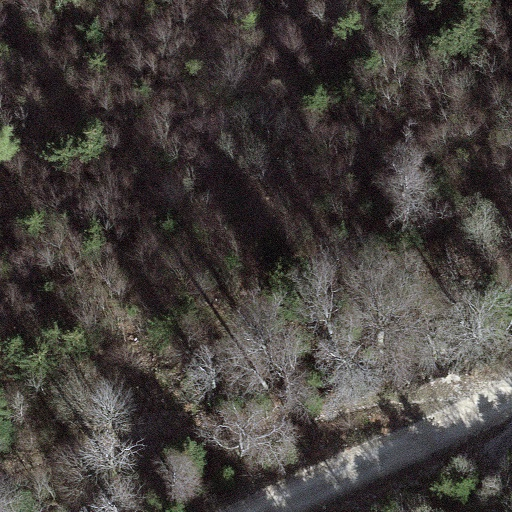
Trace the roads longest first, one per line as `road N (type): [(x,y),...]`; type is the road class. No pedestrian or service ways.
road 1 (track): [(476,406),(387,405),(0,485)]
road 2 (unclassified): [(262,511),(511,387)]
